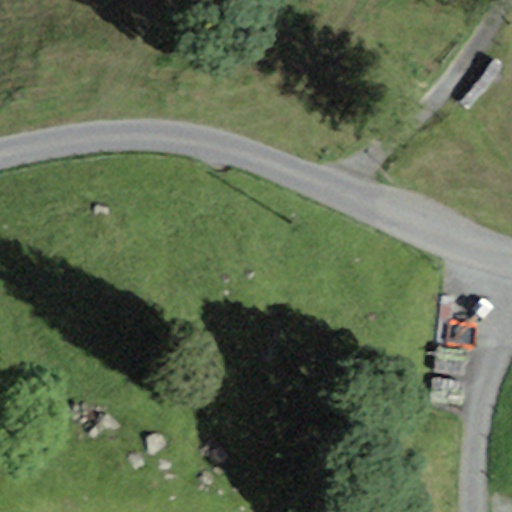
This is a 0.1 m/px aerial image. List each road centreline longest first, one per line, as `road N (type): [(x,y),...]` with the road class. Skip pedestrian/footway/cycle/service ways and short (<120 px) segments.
road 1 (residential): [(511,263),(217,142),(108,132),(0,152)]
road 2 (track): [(511,263),(478,414),(475,511)]
